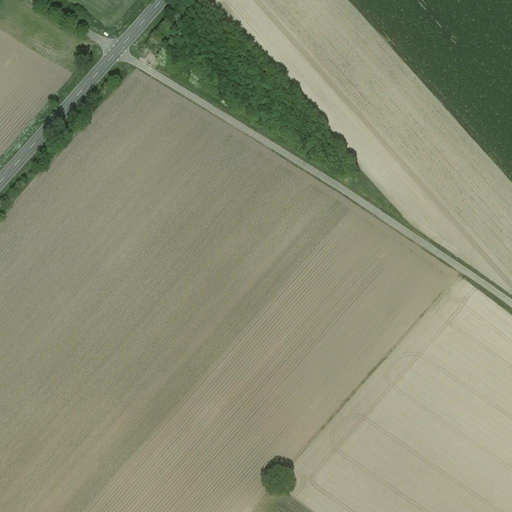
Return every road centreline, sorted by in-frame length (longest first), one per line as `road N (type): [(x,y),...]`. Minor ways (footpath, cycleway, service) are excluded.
road 1 (unclassified): [(116,51),(511,305)]
road 2 (tertiary): [(116,51),(0,182)]
